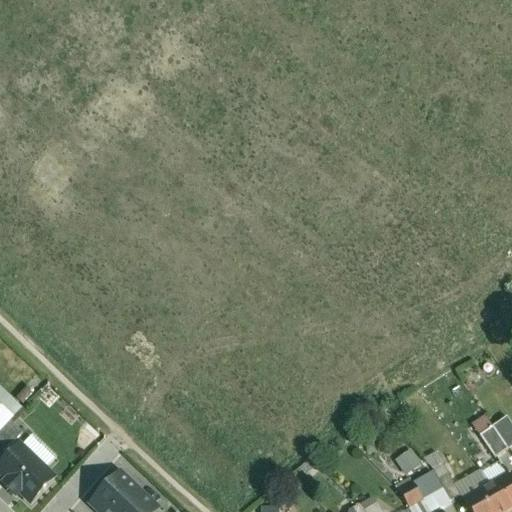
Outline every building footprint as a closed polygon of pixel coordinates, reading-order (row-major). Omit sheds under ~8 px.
[(0,432),(0,461),(18,443),(23,437),(9,423),(0,432)] [(56,478),(18,443),(0,461),(0,480),(28,507),(56,478)] [(406,450),(390,461),(401,477),(417,466),(406,450)] [(151,511),(160,503),(121,468),(87,507),(92,511),(151,511)] [(463,502),(468,511),(511,511),(511,480),(509,475),(463,502)]
